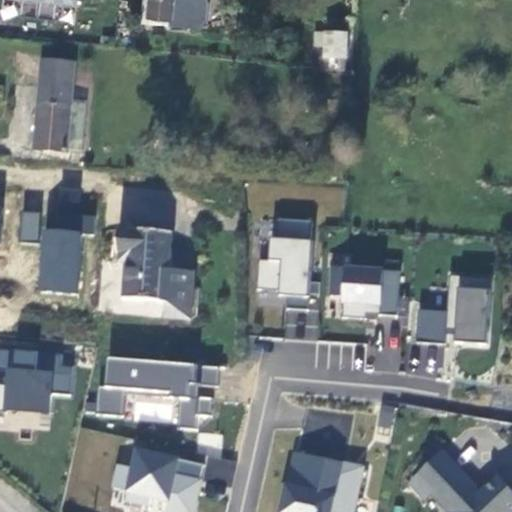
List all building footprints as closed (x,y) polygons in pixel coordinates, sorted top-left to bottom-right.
[(149,0),(143,0),(142,18),(169,21),(170,15),(148,13),(149,0)] [(149,0),(148,13),(170,15),(169,21),(200,24),(206,15),(207,0),(149,0)] [(104,36),(107,10),(91,9),(90,16),(66,12),(66,9),(54,8),(52,29),(104,36)] [(326,69),(348,71),(350,36),(329,34),(326,69)] [(71,101),(74,66),(43,62),(34,149),(66,153),(66,151),(71,101)] [(84,101),(71,101),(66,151),(78,153),(84,101)] [(329,102),(329,136),(345,138),(346,103),(329,102)] [(20,211),(19,241),(39,241),(40,211),(20,211)] [(46,232),(42,293),(79,295),(83,236),(95,236),(96,217),(60,215),(58,233),(46,232)] [(272,217),(270,234),(311,238),(313,221),(272,217)] [(180,227),(129,222),(127,246),(129,246),(128,255),(135,256),(132,292),(174,296),(173,312),(199,314),(203,266),(187,265),(188,258),(177,257),(180,227)] [(267,258),(260,257),(256,294),(309,300),(315,240),(269,235),(267,258)] [(399,267),(329,265),(328,295),(341,295),(341,315),(398,316),(399,267)] [(454,278),(449,340),(488,344),(493,281),(454,278)] [(444,342),(447,310),(418,308),(415,339),(444,342)] [(64,354),(0,348),(0,370),(11,371),(10,385),(0,383),(0,411),(9,412),(9,410),(53,413),(54,394),(73,395),(75,366),(64,365),(64,354)] [(101,386),(99,414),(126,417),(128,394),(183,399),(180,428),(200,430),(202,415),(215,416),(216,398),(203,397),(204,385),(221,387),(223,367),(111,358),(109,386),(101,386)] [(390,428),(394,409),(381,406),(377,426),(390,428)] [(169,511),(197,511),(208,465),(140,450),(137,469),(122,465),(117,488),(131,492),(129,500),(152,506),(154,497),(172,501),(169,511)] [(475,481),(447,451),(422,474),(438,491),(455,511),(454,511),(511,511),(511,485),(503,476),(483,495),(474,495),(475,481)] [(290,488),(284,511),(356,511),(366,469),(299,454),(291,488),(290,488)] [(438,491),(422,474),(414,481),(430,498),(438,491)]
